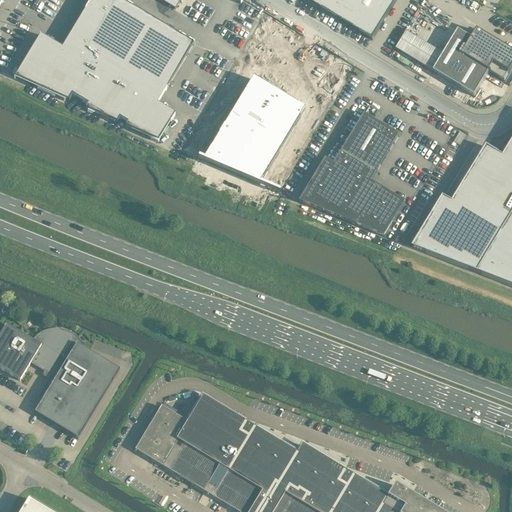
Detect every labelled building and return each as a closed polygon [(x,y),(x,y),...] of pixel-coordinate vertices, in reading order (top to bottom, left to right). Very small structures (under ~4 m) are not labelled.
[(40,36),(15,77),(69,101),(73,95),(88,104),(86,109),(117,123),(120,118),(128,123),(126,127),(158,142),(175,114),(157,104),(162,96),(194,44),(120,0),(91,0),(62,49),(40,36)] [(161,0),(169,5),(175,9),(180,0),(161,0)] [(307,0),(373,40),(396,0),(307,0)] [(472,39),(459,31),(444,55),(434,72),(437,74),(475,97),(490,73),(505,82),(511,70),(511,51),(478,31),(472,39)] [(434,72),(444,55),(407,32),(397,51),(434,72)] [(253,79),(204,161),(260,184),(305,110),(253,79)] [(400,135),(365,114),(337,161),(335,164),(327,159),(300,202),(385,237),(406,202),(372,181),(375,177),(400,135)] [(467,135),(461,132),(454,142),(460,145),(467,135)] [(413,248),(511,286),(511,143),(504,157),(499,154),(487,147),(484,152),(453,203),(449,201),(443,197),(413,248)] [(0,335),(0,368),(20,381),(31,363),(45,372),(43,374),(49,377),(50,375),(56,379),(35,413),(78,439),(120,370),(85,348),(84,349),(83,346),(83,345),(82,343),(81,342),(80,341),(79,340),(78,338),(76,336),(75,335),(72,334),(70,332),(67,331),(64,330),(62,329),(61,329),(58,329),(56,329),(55,329),(43,332),(33,340),(6,325),(0,335)] [(439,511),(395,485),(388,497),(302,445),(297,453),(203,396),(187,422),(161,406),(135,450),(237,511),(439,511)] [(67,448),(65,453),(74,457),(76,451),(67,448)] [(49,511),(29,499),(20,511),(49,511)]
